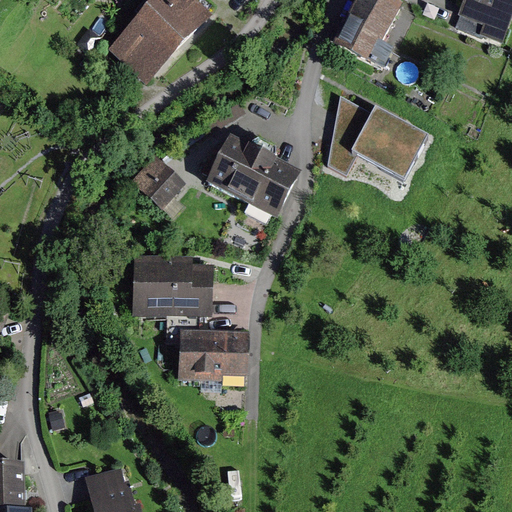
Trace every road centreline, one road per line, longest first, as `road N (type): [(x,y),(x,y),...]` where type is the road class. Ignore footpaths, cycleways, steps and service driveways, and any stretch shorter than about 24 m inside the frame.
road 1 (residential): [(66,511),(38,432),(32,373),(42,255),(62,199),(97,147),(245,47),(270,0)]
road 2 (residential): [(348,0),(317,73),(307,178),(252,321),(247,436)]
